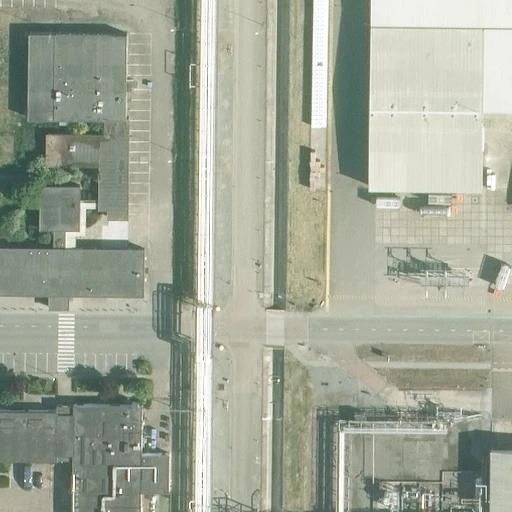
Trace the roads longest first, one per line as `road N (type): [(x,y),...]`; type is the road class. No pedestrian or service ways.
road 1 (unknown): [(165,323),(168,43),(153,17),(128,0)]
road 2 (unknown): [(348,0),(356,326)]
